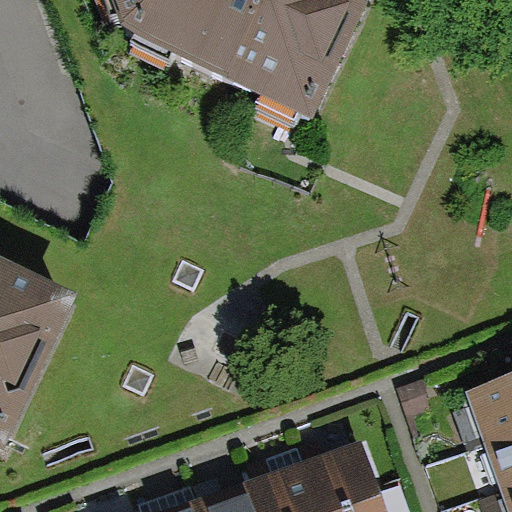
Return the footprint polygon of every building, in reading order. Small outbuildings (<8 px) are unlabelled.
[(104,0),(123,48),(315,140),(381,0),(104,0)] [(0,463),(9,468),(76,311),(0,271),(0,463)] [(511,377),(465,393),(482,441),(511,430),(511,377)] [(423,382),(398,389),(406,415),(431,407),(423,382)] [(511,430),(482,441),(499,488),(511,482),(511,430)] [(307,467),(323,511),(385,511),(363,447),(321,462),(307,467)] [(253,485),(263,511),(323,511),(307,467),(269,480),(253,485)] [(511,511),(511,482),(499,488),(507,511),(511,511)] [(199,504),(202,511),(263,511),(253,485),(209,500),(199,504)]
